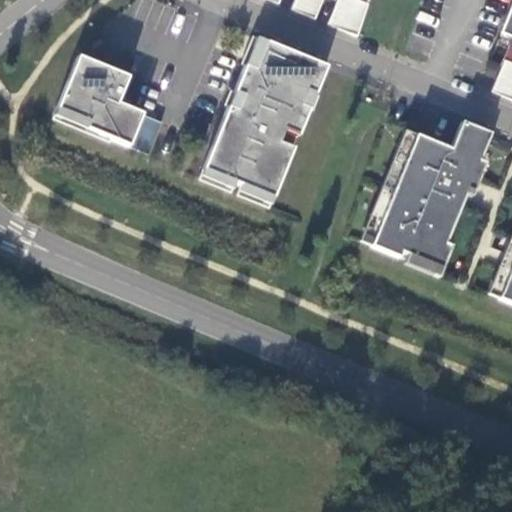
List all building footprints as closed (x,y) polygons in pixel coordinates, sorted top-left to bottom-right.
[(322,0),(300,0),(295,13),(314,21),(322,0)] [(367,5),(354,0),(349,0),(337,30),(356,38),(357,36),(367,5)] [(511,4),(500,33),(511,38),(511,4)] [(325,68),(255,39),(232,94),(240,97),(235,110),(227,107),(200,172),(271,200),(292,149),(278,143),(283,132),(297,137),(308,109),(300,106),(305,93),(313,96),(325,68)] [(127,78),(76,57),(55,111),(86,124),(83,130),(127,148),(147,156),(160,124),(140,116),(141,115),(116,104),(127,78)] [(511,101),(511,64),(509,63),(495,95),(511,101)] [(308,109),(313,96),(305,93),(300,106),(308,109)] [(434,268),(489,135),(460,123),(449,150),(414,136),(369,248),(397,259),(400,254),(434,268)] [(511,261),(496,300),(511,306),(511,261)]
